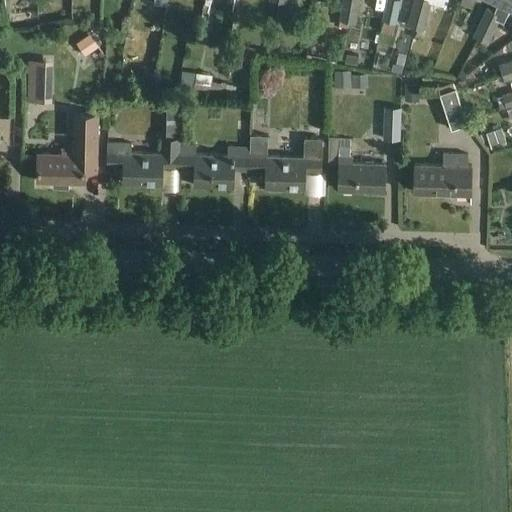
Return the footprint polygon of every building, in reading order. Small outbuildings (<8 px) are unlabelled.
[(205,0),(197,32),(204,34),(213,0),(205,0)] [(342,0),(339,20),(347,22),(350,0),(342,0)] [(350,0),(347,22),(355,23),(358,0),(350,0)] [(398,0),(386,0),(382,19),(394,22),(400,0),(398,0)] [(416,27),(423,0),(414,0),(408,25),(416,27)] [(429,0),(423,0),(416,27),(423,30),(431,1),(429,0)] [(511,0),(499,0),(498,2),(494,12),(481,39),(488,42),(498,20),(503,22),(510,8),(511,8),(511,0)] [(473,35),(481,39),(494,12),(486,8),(473,35)] [(85,55),(99,46),(90,33),(77,43),(85,55)] [(236,44),(233,58),(249,61),(253,62),(256,48),(236,44)] [(291,60),(293,50),(273,46),(271,56),(291,60)] [(344,63),(346,63),(357,65),(358,56),(347,54),(346,54),(344,63)] [(29,72),(28,100),(43,100),(44,72),(45,60),(29,60),(29,72)] [(511,60),(498,65),(501,73),(511,69),(511,60)] [(381,61),(379,68),(386,70),(388,63),(381,61)] [(402,73),(403,64),(395,63),(392,63),(391,71),(402,73)] [(511,69),(501,73),(501,74),(503,81),(511,78),(511,69)] [(180,90),(193,91),(195,72),(182,70),(180,82),(180,90)] [(350,70),(334,70),(334,84),(350,84),(350,70)] [(351,74),(350,87),(367,87),(367,74),(351,74)] [(157,76),(158,88),(177,87),(176,75),(157,76)] [(418,101),(419,84),(405,84),(404,100),(418,101)] [(439,93),(451,129),(467,124),(454,88),(439,93)] [(511,92),(503,96),(507,107),(511,105),(511,92)] [(164,168),(179,168),(180,147),(180,139),(181,129),(181,102),(165,102),(164,128),(164,139),(163,155),(133,154),(133,146),(108,145),(107,166),(124,167),(124,185),(163,186),(164,168)] [(384,110),(383,139),(399,139),(400,108),(398,108),(384,107),(384,110)] [(37,182),(53,182),(53,188),(69,189),(69,182),(84,183),(84,171),(96,171),(97,114),(73,113),(73,149),(70,149),(70,154),(38,153),(37,182)] [(501,127),(485,133),(490,148),(506,143),(501,127)] [(450,134),(454,149),(469,145),(465,130),(450,134)] [(234,169),(251,170),(252,135),(250,135),(249,150),(230,149),(229,157),(197,156),(197,148),(180,147),(179,168),(196,169),(195,187),(233,188),(234,169)] [(252,135),(251,170),(266,170),(265,189),(305,191),(305,173),(321,174),(322,138),(305,137),(304,159),(269,158),(269,150),(268,150),(268,136),(252,135)] [(328,163),(339,164),(338,193),(384,195),(385,166),(352,165),(352,159),(353,156),(349,156),(350,148),(340,148),(328,148),(328,163)] [(469,167),(469,156),(443,155),(443,166),(415,165),(414,193),(471,195),(472,168),(469,167)]
